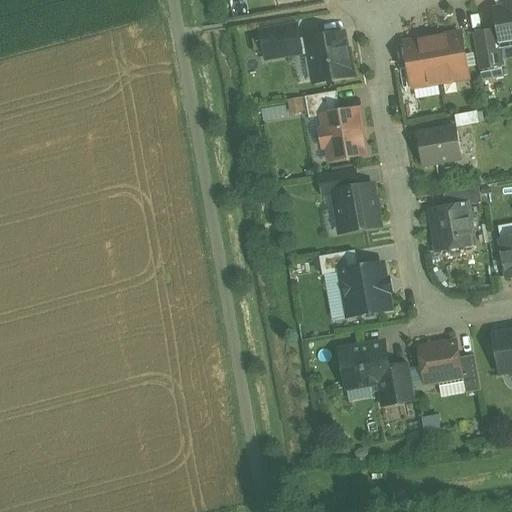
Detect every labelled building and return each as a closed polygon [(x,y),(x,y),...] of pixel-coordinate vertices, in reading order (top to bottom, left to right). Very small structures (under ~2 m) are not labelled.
[(511,3),(507,4),(508,9),(496,11),(503,47),(511,44),(511,3)] [(294,22),(262,28),(262,32),(295,27),(294,22)] [(295,27),(262,32),(267,60),(303,54),(298,26),(295,27)] [(344,34),(308,40),(316,84),(354,77),(351,60),(348,58),(344,34)] [(462,34),(406,44),(414,89),(470,79),(462,34)] [(502,53),(478,57),(481,71),(504,66),(502,53)] [(338,92),(306,98),(310,120),(323,118),(323,116),(341,113),(338,92)] [(341,113),(323,116),(323,118),(326,131),(321,132),(324,149),(329,148),(331,163),(368,156),(359,110),(341,113)] [(462,117),(464,127),(488,121),(486,111),(462,117)] [(457,129),(419,135),(424,166),(463,160),(457,129)] [(356,170),(321,177),(324,196),(336,194),(335,193),(359,189),(356,170)] [(359,189),(335,193),(336,194),(343,234),(380,227),(373,186),(359,189)] [(480,188),(445,194),(447,209),(471,205),(471,206),(483,204),(480,188)] [(447,209),(433,212),(440,252),(475,246),(471,225),(474,221),(471,206),(471,205),(447,209)] [(511,239),(502,241),(509,279),(511,278),(511,239)] [(356,252),(320,258),(324,277),(342,274),(341,272),(359,269),(356,252)] [(359,269),(341,272),(342,274),(350,318),(364,315),(368,318),(374,317),(378,313),(392,310),(389,294),(392,294),(390,280),(387,280),(384,265),(359,269)] [(511,333),(495,337),(502,374),(511,371),(511,333)] [(458,343),(420,350),(426,384),(427,383),(431,386),(439,385),(442,381),(464,377),(461,359),(458,343)] [(387,354),(376,346),(342,352),(347,383),(364,380),(371,385),(379,384),(391,382),(389,369),(387,354)] [(476,356),(461,359),(464,377),(464,381),(480,378),(476,356)] [(411,366),(389,369),(391,382),(379,384),(383,407),(417,401),(411,366)] [(480,378),(464,381),(467,395),(482,392),(480,378)] [(430,432),(445,431),(444,417),(429,417),(430,432)]
